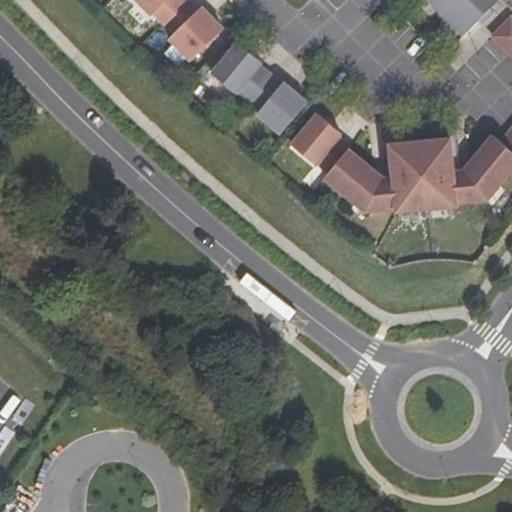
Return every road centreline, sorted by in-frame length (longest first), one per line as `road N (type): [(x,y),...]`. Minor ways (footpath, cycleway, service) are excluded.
road 1 (secondary): [(365,359),(246,273),(0,45)]
road 2 (residential): [(315,50),(360,55),(431,93),(496,99)]
road 3 (secondary): [(383,401),(399,450),(430,466),(465,460)]
